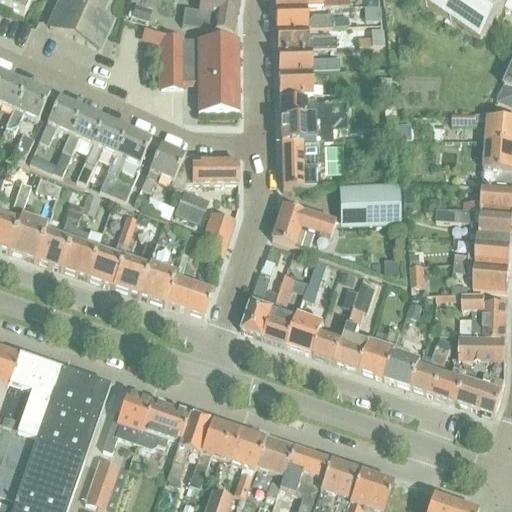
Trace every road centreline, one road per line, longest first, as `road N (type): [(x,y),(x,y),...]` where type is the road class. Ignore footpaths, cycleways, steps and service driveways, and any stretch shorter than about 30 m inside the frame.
road 1 (residential): [(257,147),(188,143),(0,59)]
road 2 (residential): [(431,449),(438,419),(217,345)]
road 3 (residential): [(199,404),(413,476),(431,449)]
road 4 (tertiary): [(208,374),(431,449)]
road 5 (residential): [(217,345),(0,271)]
road 6 (tertiary): [(0,304),(208,374)]
road 7 (residential): [(0,337),(199,404)]
road 8 (residential): [(257,147),(259,216),(217,345)]
road 9 (residential): [(257,0),(257,147)]
